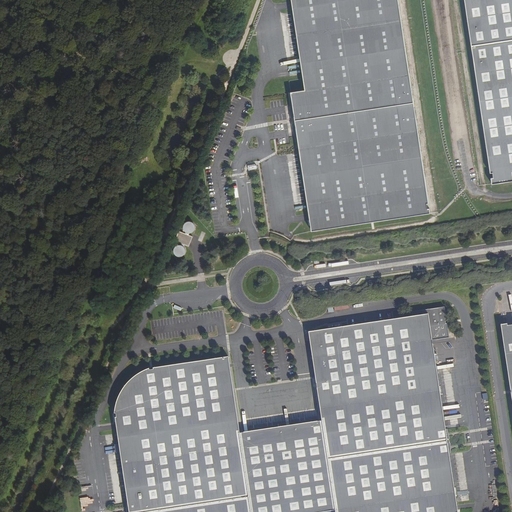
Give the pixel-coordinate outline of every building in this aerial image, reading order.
[(410,76),(398,0),(291,0),(297,37),(305,90),(291,92),(312,231),(430,213),(429,208),(428,209),(427,204),(429,203),(410,76)] [(492,184),(511,181),(511,0),(464,0),(477,82),(490,173),(493,173),(493,177),(491,178),(492,184)] [(187,235),(188,233),(189,233),(191,233),(193,231),(194,229),(194,227),(194,225),(193,223),(191,222),(188,221),(186,222),(184,223),(183,225),(183,227),(183,230),(184,231),(185,232),(184,234),(178,231),(174,241),(181,244),(180,245),(177,246),(176,247),(174,249),(174,251),(174,254),(176,255),(178,257),(180,257),(182,257),(184,255),(185,253),(186,251),(185,249),(184,247),(183,246),(184,245),(188,246),(191,236),(187,235)] [(458,511),(453,482),(432,341),(449,338),(445,308),(428,311),(429,309),(412,312),(413,317),(309,332),(316,382),(322,421),(273,428),(240,433),(229,357),(190,363),(153,368),(154,370),(150,370),(150,369),(149,369),(146,370),(141,373),(136,376),(132,379),(129,382),(127,385),(124,387),(122,391),(121,393),(119,397),(118,400),(117,403),(115,408),(115,411),(115,414),(116,414),(117,418),(115,418),(120,446),(129,511),(325,511),(336,510),(335,511),(458,511)] [(511,323),(501,325),(511,400),(511,323)]
